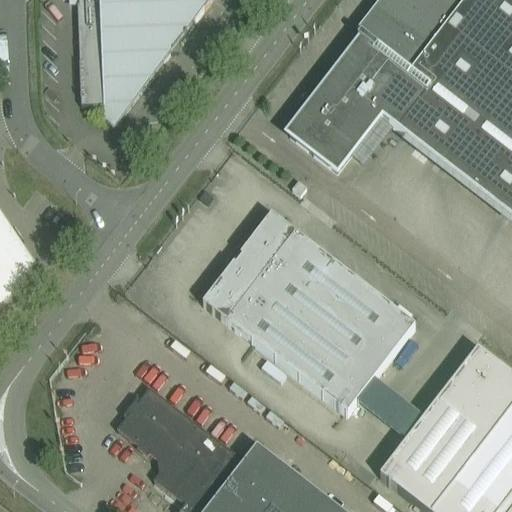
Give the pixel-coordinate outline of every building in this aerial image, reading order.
[(76,9),(80,111),(92,110),(92,114),(103,114),(104,124),(113,132),(169,58),(179,57),(178,47),(214,0),(77,0),(78,9),(76,9)] [(347,65),(289,141),(336,178),(379,122),(511,224),(511,0),(397,0),(364,43),(360,40),(357,44),(365,51),(351,68),(347,65)] [(299,201),(306,193),(297,187),(291,195),(299,201)] [(271,221),(202,310),(346,422),(414,333),(271,221)] [(0,226),(0,309),(30,271),(0,226)] [(505,511),(511,503),(511,383),(477,356),(379,483),(417,511),(505,511)] [(263,511),(289,479),(257,454),(244,469),(149,394),(116,436),(156,467),(158,480),(152,487),(185,511),(184,511),(263,511)] [(331,511),(289,479),(263,511),(331,511)] [(378,500),(392,511),(399,505),(384,493),(378,500)]
